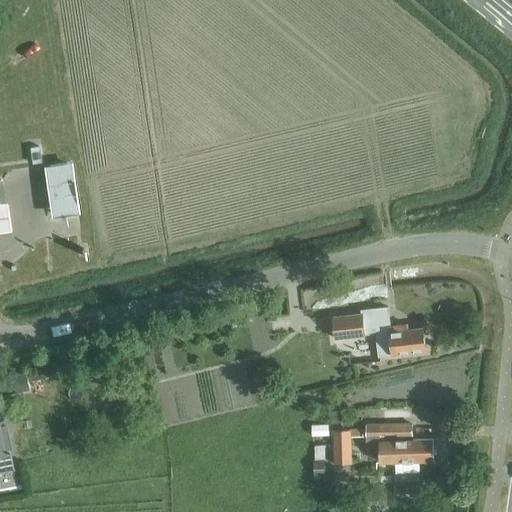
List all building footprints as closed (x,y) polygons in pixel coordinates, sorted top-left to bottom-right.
[(41,165),(49,216),(76,212),(69,160),(41,165)] [(0,200),(0,228),(10,227),(6,199),(0,200)] [(407,324),(389,326),(387,310),(366,313),(368,333),(377,332),(379,356),(388,355),(387,354),(392,353),(392,354),(426,350),(423,327),(407,329),(407,324)] [(332,316),(335,338),(365,335),(363,313),(332,316)] [(352,355),(354,367),(375,364),(373,352),(352,355)] [(0,470),(13,468),(9,452),(2,418),(0,418),(0,470)] [(432,439),(412,439),(412,421),(365,422),(365,427),(332,428),(333,463),(352,463),(351,436),(365,435),(366,442),(379,441),(380,461),(395,461),(395,472),(420,471),(419,461),(433,461),(432,439)] [(314,458),(314,476),(325,475),(324,444),(314,444),(314,458)]
